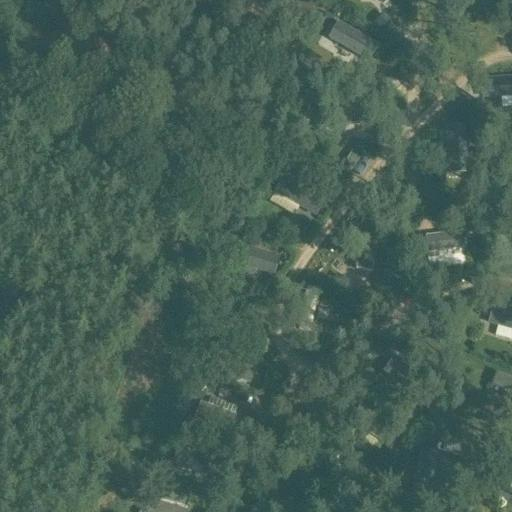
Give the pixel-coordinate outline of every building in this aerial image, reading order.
[(323,12),(321,16),(331,21),(333,17),(323,12)] [(383,15),(374,24),(380,30),(389,21),(383,15)] [(338,24),(329,39),(369,62),(378,47),(338,24)] [(511,78),(485,80),(486,98),(511,96),(511,78)] [(364,82),(359,89),(368,94),(372,87),(364,82)] [(326,102),(322,119),(342,125),(342,123),(368,130),(372,114),(326,102)] [(463,127),(446,128),(449,174),(467,173),(463,127)] [(349,155),(342,166),(350,171),(357,160),(349,155)] [(480,168),(470,169),(471,182),(481,182),(480,168)] [(283,178),(274,194),(314,216),(323,201),(283,178)] [(360,243),(356,270),(371,273),(380,225),(362,222),(359,243),(360,243)] [(279,228),(274,236),(287,243),(291,234),(279,228)] [(462,233),(424,238),(426,252),(464,247),(462,233)] [(234,244),(229,261),(273,274),(278,257),(234,244)] [(336,276),(331,284),(342,291),(347,282),(336,276)] [(306,288),(298,332),(311,334),(319,291),(306,288)] [(511,310),(495,305),(490,323),(511,329),(511,310)] [(241,306),(238,316),(250,320),(253,309),(241,306)] [(219,356),(213,374),(250,385),(255,366),(219,356)] [(391,361),(382,374),(417,398),(425,385),(391,361)] [(511,379),(499,374),(494,385),(511,393),(511,379)] [(192,379),(186,385),(197,396),(203,390),(192,379)] [(200,404),(194,420),(230,434),(236,417),(200,404)] [(359,409),(350,425),(391,446),(399,430),(359,409)] [(483,411),(479,421),(491,426),(496,416),(483,411)] [(204,447),(200,456),(209,461),(213,452),(204,447)] [(177,450),(171,463),(207,479),(213,466),(177,450)] [(390,450),(386,457),(397,462),(401,455),(390,450)] [(421,450),(411,495),(428,499),(438,454),(421,450)] [(356,467),(348,478),(382,503),(390,491),(356,467)] [(162,485),(157,499),(188,508),(192,494),(162,485)] [(404,497),(401,510),(410,511),(411,511),(414,500),(404,497)]
